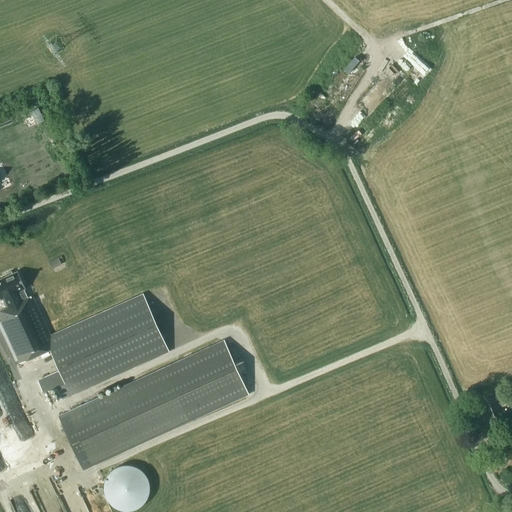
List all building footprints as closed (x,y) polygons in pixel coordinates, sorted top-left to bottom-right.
[(45,120),(38,108),(31,111),(37,124),(45,120)] [(17,271),(12,274),(10,272),(4,274),(5,277),(0,279),(0,299),(2,299),(6,307),(0,310),(0,322),(19,363),(49,349),(59,371),(50,375),(61,398),(131,368),(169,351),(145,297),(93,320),(51,338),(31,296),(27,298),(23,289),(25,288),(17,271)] [(249,393),(225,341),(69,412),(92,464),(249,393)] [(496,391),(501,406),(511,403),(506,387),(496,391)] [(486,408),(474,412),(481,429),(503,420),(494,397),(484,401),(486,408)] [(501,412),(503,418),(511,414),(510,409),(501,412)] [(105,482),(104,488),(105,494),(107,499),(111,504),(115,508),(121,510),(126,511),(127,511),(132,510),(133,510),(138,508),(143,504),(147,499),(149,494),(150,488),(149,482),(147,476),(143,472),(138,468),(133,466),(132,466),(127,465),(121,466),(115,468),(111,472),(107,476),(105,482)]
